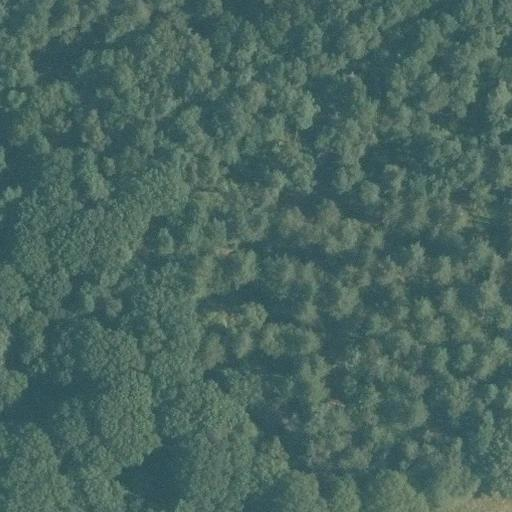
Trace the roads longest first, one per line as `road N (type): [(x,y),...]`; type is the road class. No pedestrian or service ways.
road 1 (track): [(0,60),(117,41),(180,274),(511,176)]
road 2 (track): [(117,41),(273,0)]
